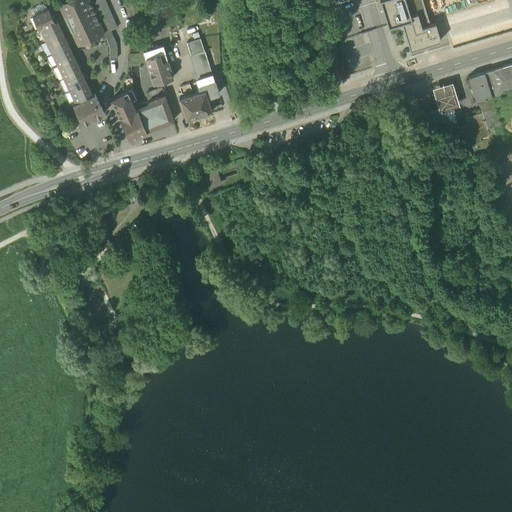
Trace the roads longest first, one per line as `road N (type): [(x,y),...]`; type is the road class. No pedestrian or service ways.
road 1 (tertiary): [(0,209),(511,47)]
road 2 (track): [(511,321),(451,279),(442,263),(388,86)]
